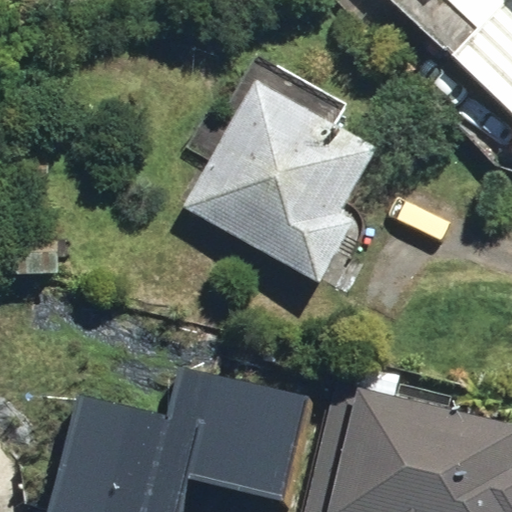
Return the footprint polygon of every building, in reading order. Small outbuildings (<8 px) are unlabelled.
[(511,0),(424,0),(467,43),(442,67),(508,135),(504,170),(511,170),(511,0)] [(253,96),(177,217),(310,299),(348,238),(328,225),(365,166),(253,96)] [(52,141),(9,139),(5,209),(49,211),(52,141)] [(60,236),(0,237),(0,290),(61,290),(60,236)] [(68,391),(36,511),(187,511),(190,504),(221,511),(284,511),(309,415),(164,378),(155,413),(68,391)] [(511,511),(511,437),(332,397),(305,511),(511,511)]
